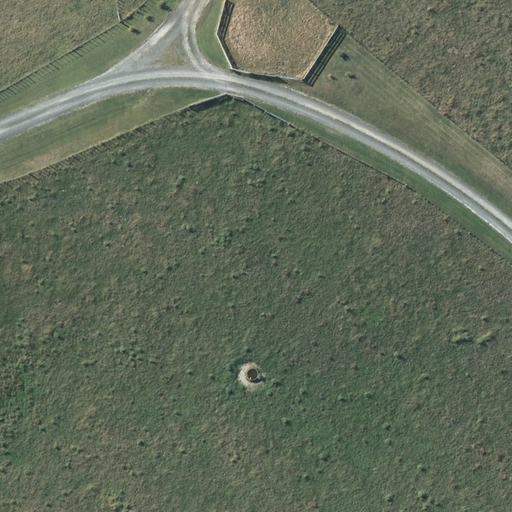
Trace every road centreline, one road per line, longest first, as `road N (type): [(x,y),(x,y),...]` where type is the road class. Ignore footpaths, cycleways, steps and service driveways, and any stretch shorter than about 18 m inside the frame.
road 1 (track): [(511,233),(312,95),(130,78)]
road 2 (track): [(0,121),(130,78),(198,0)]
